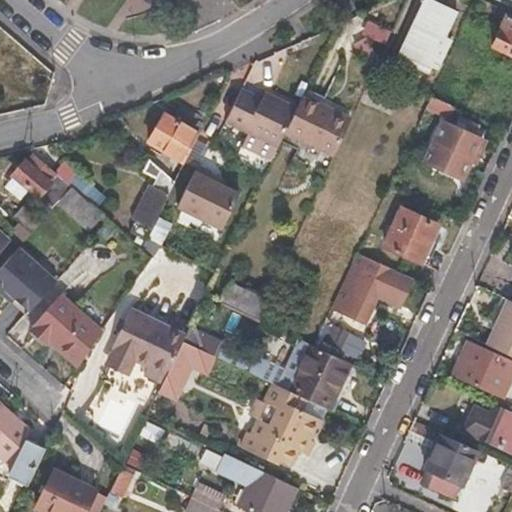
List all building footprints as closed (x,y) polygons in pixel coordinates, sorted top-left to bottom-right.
[(422,4),(400,49),(434,65),(441,68),(452,45),(445,42),(455,20),(422,4)] [(511,22),(505,19),(491,50),(511,60),(511,22)] [(434,65),(400,49),(395,59),(429,75),(434,65)] [(283,136),(296,111),(263,94),(259,102),(239,92),(225,123),(247,135),(276,150),(278,146),(283,136)] [(455,110),(431,98),(425,111),(449,122),(455,110)] [(348,123),(301,101),(296,111),(283,136),(331,159),(348,123)] [(198,143),(205,129),(180,117),(174,131),(165,127),(152,153),(184,170),(194,151),(198,143)] [(479,144),(441,126),(423,165),(460,183),(479,144)] [(276,150),(247,135),(238,152),(267,167),(276,150)] [(283,136),(278,146),(294,153),(290,163),(322,178),(331,159),(283,136)] [(47,172),(30,156),(21,167),(19,165),(7,178),(40,208),(47,215),(55,208),(69,191),(47,172)] [(54,164),(47,172),(69,191),(89,209),(97,200),(54,164)] [(143,177),(155,184),(160,175),(149,165),(143,177)] [(214,181),(197,173),(179,209),(223,232),(240,199),(212,185),(214,181)] [(175,188),(160,175),(155,184),(151,191),(148,189),(130,225),(151,236),(155,229),(175,188)] [(89,209),(69,191),(55,208),(83,233),(98,217),(89,209)] [(47,215),(40,208),(27,222),(35,229),(47,215)] [(438,229),(402,212),(385,248),(421,265),(438,229)] [(9,224),(26,239),(35,229),(27,222),(19,215),(9,224)] [(0,267),(0,288),(30,312),(59,276),(19,244),(0,267)] [(384,283),(352,267),(340,292),(345,294),(354,298),(344,317),(364,326),(384,283)] [(229,284),(220,306),(259,324),(270,302),(229,284)] [(354,298),(345,294),(337,313),(344,317),(354,298)] [(46,334),(77,361),(86,349),(97,331),(59,295),(30,327),(31,328),(28,332),(39,341),(43,337),(46,334)] [(511,302),(506,300),(483,347),(511,360),(511,302)] [(181,342),(183,338),(130,312),(111,351),(115,353),(110,362),(129,372),(135,361),(148,367),(144,374),(162,383),(181,342)] [(220,342),(189,327),(183,338),(215,353),(220,342)] [(350,336),(331,327),(322,344),(341,353),(350,336)] [(43,337),(75,365),(77,361),(46,334),(43,337)] [(215,353),(183,338),(181,342),(213,358),(215,353)] [(309,347),(295,341),(276,382),(326,405),(346,364),(327,356),(325,361),(307,352),(309,347)] [(269,364),(225,343),(217,359),(262,380),(269,364)] [(502,360),(469,344),(453,380),(486,395),(502,360)] [(326,405),(276,382),(274,386),(318,407),(324,410),(326,405)] [(274,386),(270,384),(262,401),(257,399),(249,414),(257,418),(250,433),(246,431),(239,446),(280,465),(282,460),(294,466),(296,461),(299,462),(315,427),(319,429),(323,420),(314,416),(318,407),(274,386)] [(193,407),(198,397),(177,388),(170,402),(191,412),(193,407)] [(204,400),(198,397),(193,407),(200,410),(204,400)] [(189,416),(165,404),(157,421),(180,432),(189,416)] [(511,414),(498,408),(493,419),(467,407),(457,428),(511,453),(511,414)] [(0,409),(0,460),(10,469),(5,480),(23,489),(41,451),(23,442),(29,435),(0,409)] [(143,422),(136,437),(155,445),(162,431),(143,422)] [(477,452),(439,434),(424,469),(427,470),(420,484),(451,498),(459,484),(461,486),(477,452)] [(200,464),(217,473),(225,456),(208,448),(200,464)] [(286,502),(293,487),(225,456),(217,473),(249,488),(239,507),(249,511),(275,511),(282,500),(286,502)] [(496,490),(508,496),(510,493),(511,487),(511,467),(507,466),(496,490)] [(129,476),(119,471),(109,490),(119,496),(129,476)] [(41,511),(83,511),(93,492),(51,473),(34,509),(41,511)] [(197,484),(191,497),(219,510),(225,497),(197,484)] [(83,511),(98,511),(105,499),(93,492),(83,511)] [(217,511),(219,510),(191,497),(184,510),(188,511),(217,511)]
